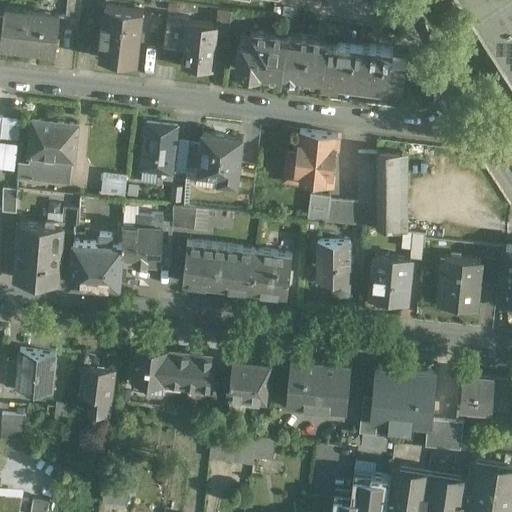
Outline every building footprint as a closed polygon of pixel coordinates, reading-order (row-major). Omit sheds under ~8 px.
[(80,0),(67,0),(65,17),(79,19),(80,0)] [(511,0),(457,0),(458,1),(459,0),(467,12),(466,12),(474,25),(475,24),(483,36),(481,37),(489,49),(491,48),(498,60),(497,61),(505,74),(506,73),(511,81),(511,0)] [(143,9),(105,5),(99,57),(137,61),(143,9)] [(230,11),(217,9),(215,23),(217,24),(216,36),(228,38),(230,11)] [(60,15),(24,11),(24,13),(4,10),(0,43),(0,46),(55,53),(60,15)] [(215,23),(188,21),(188,17),(167,14),(163,46),(168,47),(168,46),(174,47),(185,38),(190,38),(185,64),(213,67),(216,36),(217,24),(215,23)] [(348,28),(326,25),(325,39),(326,39),(325,43),(335,45),(336,41),(346,42),(348,28)] [(285,34),(251,30),(250,38),(240,37),(236,70),(281,75),(285,34)] [(325,39),(285,34),(281,75),(321,80),(325,43),(326,39),(325,39)] [(346,42),(336,41),(335,45),(325,43),(321,80),(321,83),(338,85),(338,81),(387,87),(388,82),(402,84),(405,61),(391,59),(392,48),(346,42)] [(21,118),(10,117),(8,140),(20,141),(21,118)] [(77,124),(32,119),(29,156),(30,156),(30,162),(18,160),(17,175),(69,181),(72,159),(74,159),(77,124)] [(177,126),(146,122),(141,169),(172,173),(177,126)] [(338,134),(300,130),(297,154),(287,153),(285,170),(302,172),(301,181),(323,183),(324,175),(333,176),(338,134)] [(242,137),(202,132),(201,144),(198,168),(198,173),(219,176),(218,182),(237,184),(242,137)] [(0,167),(17,168),(17,140),(0,139),(0,167)] [(201,144),(189,142),(186,166),(198,168),(201,144)] [(376,151),(359,151),(358,179),(377,186),(376,151)] [(402,152),(376,151),(377,186),(377,203),(377,226),(402,229),(402,152)] [(121,187),(101,184),(99,195),(119,197),(121,187)] [(17,187),(3,186),(2,210),(16,211),(17,187)] [(79,193),(78,206),(125,209),(125,202),(126,199),(79,193)] [(330,196),(311,193),(307,217),(326,220),(330,200),(330,196)] [(377,203),(330,200),(326,220),(326,221),(377,226),(377,203)] [(125,209),(124,224),(136,225),(137,213),(137,204),(125,202),(125,209)] [(78,206),(63,204),(61,223),(63,223),(62,229),(74,230),(75,222),(77,223),(78,206)] [(196,207),(173,204),(173,223),(194,227),(196,207)] [(151,214),(137,213),(136,225),(124,224),(122,244),(121,262),(160,264),(162,226),(161,226),(162,212),(152,211),(151,214)] [(61,223),(19,220),(15,278),(58,282),(62,229),(63,223),(61,223)] [(424,233),(413,231),(410,256),(411,256),(421,257),(424,233)] [(99,242),(73,241),(70,283),(119,286),(121,262),(122,244),(112,243),(112,233),(100,233),(99,242)] [(349,240),(318,239),(317,280),(323,280),(323,282),(333,282),(333,280),(349,280),(349,240)] [(256,248),(188,240),(183,281),(217,286),(218,287),(218,286),(223,286),(223,287),(224,287),(224,286),(252,290),(256,248)] [(500,257),(497,283),(502,284),(506,245),(502,244),(500,257)] [(511,244),(506,244),(506,245),(502,284),(500,303),(511,303),(511,244)] [(292,252),(256,248),(252,290),(287,294),(292,252)] [(410,256),(375,252),(370,295),(406,299),(411,256),(410,256)] [(481,259),(446,255),(440,302),(476,306),(481,259)] [(500,257),(487,256),(484,282),(497,283),(500,257)] [(167,351),(137,348),(134,369),(133,369),(131,382),(163,385),(167,352),(167,351)] [(55,352),(20,349),(19,360),(16,386),(52,390),(55,352)] [(202,355),(191,354),(190,355),(167,352),(163,384),(211,389),(215,357),(202,356),(202,355)] [(351,362),(291,357),(287,404),(347,409),(351,362)] [(271,362),(233,358),(230,396),(267,400),(271,362)] [(19,360),(7,359),(4,385),(16,386),(19,360)] [(115,368),(84,365),(80,394),(93,395),(92,405),(110,407),(115,368)] [(434,370),(378,365),(375,397),(373,417),(378,417),(429,422),(434,370)] [(495,376),(463,372),(460,405),(457,405),(457,406),(492,410),(493,399),(495,376)] [(509,378),(495,376),(493,399),(507,400),(509,378)] [(375,397),(363,395),(359,432),(376,434),(378,417),(373,417),(375,397)] [(67,404),(56,402),(55,406),(47,405),(47,413),(55,414),(54,417),(69,419),(70,413),(66,412),(67,404)] [(26,414),(2,412),(0,436),(24,437),(26,414)] [(456,420),(433,418),(432,426),(426,425),(425,444),(460,448),(463,421),(464,421),(464,418),(462,418),(462,420),(457,420),(458,418),(456,418),(456,420)] [(257,439),(212,433),(209,456),(252,462),(254,456),(257,439)] [(275,437),(257,435),(257,439),(254,456),(271,460),(275,437)] [(511,511),(511,466),(470,461),(468,479),(462,511),(511,511)] [(422,511),(429,474),(391,467),(389,486),(385,511),(422,511)] [(462,511),(468,479),(429,474),(422,511),(462,511)] [(103,500),(127,503),(129,481),(105,479),(103,500)] [(385,511),(389,486),(319,507),(318,511),(385,511)] [(24,511),(19,511),(18,511),(47,511),(50,499),(33,496),(30,511),(24,511)]
